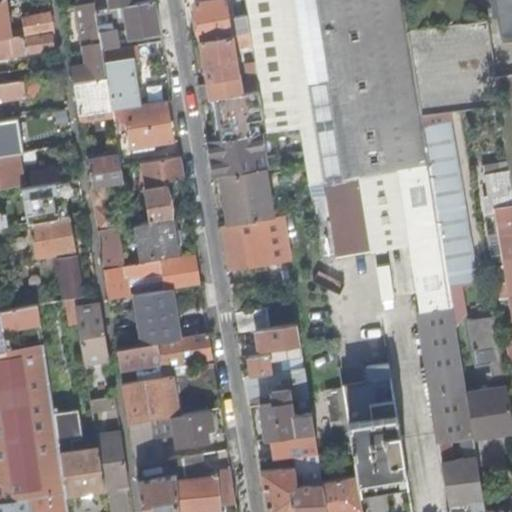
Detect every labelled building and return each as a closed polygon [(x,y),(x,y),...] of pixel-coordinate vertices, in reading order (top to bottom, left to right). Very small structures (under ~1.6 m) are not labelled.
[(0,0),(0,37),(12,36),(7,0),(0,0)] [(159,32),(154,0),(132,3),(123,4),(129,36),(159,32)] [(208,0),(193,3),(200,40),(250,32),(247,15),(234,17),(228,18),(228,12),(225,0),(208,0)] [(422,116),(408,33),(402,0),(244,0),(247,15),(250,32),(252,45),(255,67),(259,91),(265,133),(300,127),(322,258),(408,245),(419,312),(452,307),(449,284),(424,130),(422,116)] [(511,0),(495,0),(501,33),(511,31),(511,0)] [(98,25),(95,7),(94,2),(76,5),(71,66),(72,73),(73,82),(107,76),(103,51),(98,25)] [(52,28),(50,12),(23,16),(26,32),(52,28)] [(509,170),(511,169),(511,76),(496,79),(487,21),(408,33),(422,116),(498,105),(509,170)] [(116,22),(98,25),(103,51),(120,48),(116,22)] [(198,85),(200,100),(214,98),(259,91),(255,67),(245,69),(247,81),(240,82),(235,48),(252,45),(250,32),(200,40),(207,84),(198,85)] [(55,49),(53,33),(27,37),(29,53),(55,49)] [(25,49),(23,34),(12,36),(0,37),(0,58),(8,57),(7,52),(25,49)] [(140,61),(137,45),(120,48),(103,51),(107,76),(112,109),(140,105),(134,62),(140,61)] [(26,55),(25,49),(7,52),(8,57),(26,55)] [(114,116),(112,109),(107,76),(73,82),(76,98),(77,107),(80,121),(114,116)] [(35,78),(0,83),(0,118),(2,118),(0,104),(0,100),(31,97),(37,90),(35,78)] [(214,98),(221,140),(261,134),(265,133),(259,91),(214,98)] [(165,100),(140,105),(112,109),(114,116),(116,130),(124,129),(123,117),(127,116),(132,147),(154,144),(171,141),(165,100)] [(424,130),(449,284),(476,279),(467,224),(450,126),(424,130)] [(208,142),(213,176),(221,175),(265,169),(267,168),(261,134),(221,140),(208,142)] [(155,149),(154,144),(132,147),(133,152),(155,149)] [(121,165),(122,164),(119,149),(88,154),(92,174),(94,184),(124,179),(121,165)] [(19,152),(8,153),(0,154),(0,186),(24,183),(22,172),(21,164),(19,152)] [(180,155),(179,155),(143,161),(146,187),(139,189),(139,194),(141,195),(143,209),(130,212),(132,224),(147,222),(172,217),(165,180),(183,177),(180,155)] [(61,181),(60,173),(59,167),(32,172),(34,185),(61,181)] [(229,224),(260,219),(271,218),(273,217),(265,169),(221,175),(229,224)] [(66,180),(71,179),(70,171),(60,173),(61,181),(66,180)] [(511,185),(510,171),(486,176),(489,198),(484,198),(487,215),(495,214),(506,283),(496,284),(498,299),(509,298),(511,316),(511,341),(507,342),(511,372),(511,185)] [(68,197),(66,180),(61,181),(34,185),(23,187),(24,196),(19,197),(20,205),(19,205),(21,223),(32,221),(63,216),(61,198),(68,197)] [(132,224),(130,212),(96,217),(98,230),(117,226),(132,224)] [(75,249),(69,215),(63,216),(32,221),(39,255),(75,249)] [(273,217),(271,218),(279,262),(288,261),(280,216),(273,217)] [(177,252),(172,217),(147,222),(151,248),(147,249),(147,255),(152,254),(152,256),(177,252)] [(221,225),(228,270),(267,264),(260,219),(229,224),(221,225)] [(0,239),(14,237),(12,224),(2,226),(0,226),(0,239)] [(104,269),(124,265),(117,226),(98,230),(101,252),(104,269)] [(201,283),(196,253),(124,265),(104,269),(108,293),(109,298),(136,294),(134,287),(129,288),(126,278),(162,273),(165,289),(174,288),(201,283)] [(68,298),(74,297),(84,296),(77,256),(62,259),(68,298)] [(64,299),(68,298),(62,259),(57,260),(64,299)] [(288,261),(279,262),(283,269),(284,270),(289,269),(288,261)] [(144,344),(182,337),(174,288),(165,289),(136,294),(144,344)] [(233,297),(235,312),(245,310),(243,296),(233,297)] [(106,338),(100,303),(76,307),(85,361),(109,357),(106,338)] [(69,511),(67,493),(54,412),(41,326),(26,328),(29,346),(0,350),(0,330),(40,323),(37,304),(0,310),(0,502),(29,498),(30,511),(69,511)] [(257,329),(271,327),(268,307),(245,310),(235,312),(239,332),(257,329)] [(451,511),(475,511),(486,511),(474,435),(467,390),(453,307),(452,307),(419,312),(451,511)] [(467,390),(474,435),(511,428),(511,410),(495,315),(469,319),(477,363),(491,361),(494,386),(467,390)] [(272,372),(305,367),(298,323),(271,327),(257,329),(260,348),(268,347),(296,343),(299,358),(282,360),(282,362),(270,364),(272,372)] [(163,375),(162,365),(213,357),(209,333),(182,337),(144,344),(117,348),(120,368),(135,366),(137,379),(163,375)] [(268,353),(270,364),(282,362),(282,360),(299,358),(296,343),(268,347),(268,353)] [(248,356),(251,375),(272,372),(270,364),(268,353),(248,356)] [(359,481),(408,473),(390,362),(368,365),(370,381),(343,385),(347,409),(351,435),(358,475),(359,481)] [(125,393),(129,422),(149,419),(173,415),(184,413),(181,395),(218,389),(215,367),(163,375),(137,379),(123,382),(125,393)] [(257,440),(293,435),(316,431),(312,411),(293,414),(289,388),(273,391),(275,401),(251,405),(257,440)] [(93,410),(117,406),(115,394),(91,398),(93,410)] [(67,493),(105,486),(98,446),(75,450),(74,440),(83,438),(79,409),(54,412),(67,493)] [(210,409),(184,413),(173,415),(177,444),(208,439),(207,428),(213,427),(210,409)] [(337,437),(351,435),(347,409),(334,412),(337,437)] [(129,422),(136,465),(165,460),(161,439),(152,440),(149,419),(129,422)] [(105,486),(129,482),(121,431),(97,435),(98,446),(105,486)] [(268,511),(328,511),(324,480),(316,431),(293,435),(296,454),(293,455),(296,467),(261,469),(268,511)] [(489,491),(511,487),(511,448),(484,453),(489,491)] [(184,456),(187,478),(210,476),(206,453),(184,456)] [(175,458),(177,479),(187,478),(184,456),(175,458)] [(143,511),(180,511),(177,479),(175,458),(165,460),(136,465),(143,511)] [(223,504),(237,502),(231,469),(219,471),(219,475),(223,504)] [(361,494),(411,487),(408,473),(359,481),(361,494)] [(177,479),(180,511),(183,511),(223,508),(223,504),(219,475),(210,476),(187,478),(177,479)] [(328,511),(363,511),(361,494),(359,481),(358,475),(345,477),(349,499),(340,499),(337,478),(324,480),(328,511)] [(345,477),(337,478),(340,499),(349,499),(345,477)] [(30,511),(29,498),(0,502),(0,511),(30,511)] [(223,511),(236,511),(238,511),(237,502),(223,504),(223,508),(223,511)]
